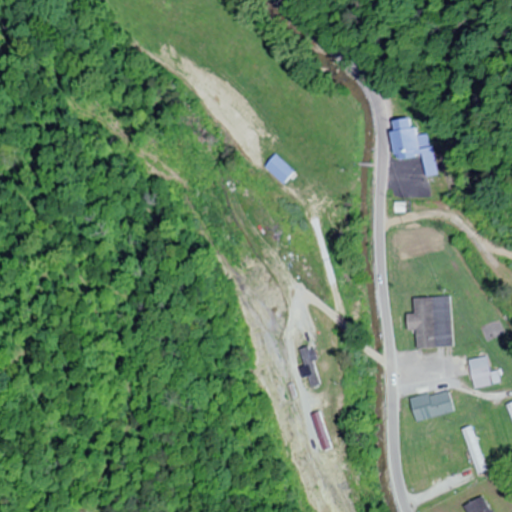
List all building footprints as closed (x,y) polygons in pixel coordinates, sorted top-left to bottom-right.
[(394,118),(394,156),(417,156),(417,118),(394,118)] [(311,284),(298,259),(284,266),(296,291),(311,284)] [(453,347),(451,296),(415,298),(417,348),(453,347)] [(491,372),(490,366),(471,370),(475,389),(502,382),(499,370),(491,372)] [(412,399),(418,422),(456,412),(449,389),(412,399)] [(486,471),(472,427),(465,430),(479,473),(486,471)] [(465,505),(468,511),(492,511),(486,496),(465,505)]
